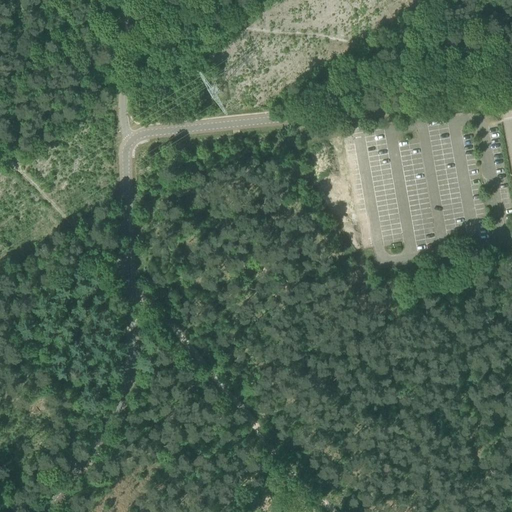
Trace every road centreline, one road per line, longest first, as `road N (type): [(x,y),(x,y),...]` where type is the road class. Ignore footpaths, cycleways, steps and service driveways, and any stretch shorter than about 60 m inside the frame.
road 1 (unclassified): [(42,511),(125,402),(130,141)]
road 2 (unclassified): [(130,141),(147,132),(419,102),(502,100)]
road 3 (track): [(127,280),(324,511)]
road 4 (unclassified): [(130,141),(118,0)]
